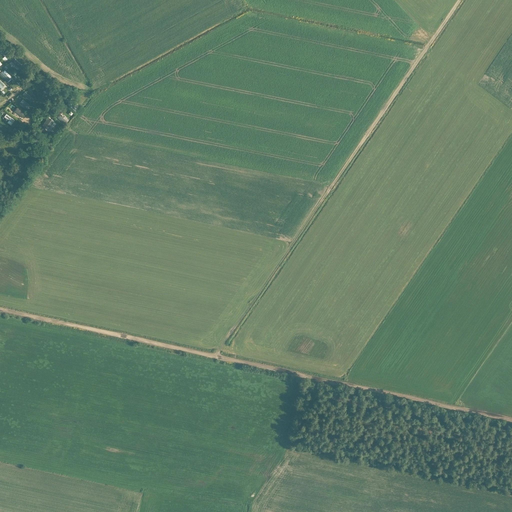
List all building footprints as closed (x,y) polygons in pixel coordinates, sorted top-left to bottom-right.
[(11,59),(9,63),(17,68),(20,64),(11,59)] [(22,109),(25,111),(29,106),(21,100),(18,104),(23,107),(22,109)] [(11,111),(21,119),(24,114),(14,106),(11,111)] [(3,113),(0,116),(0,117),(5,121),(4,122),(8,125),(12,120),(3,113)] [(44,116),(39,125),(48,130),(53,121),(44,116)]
